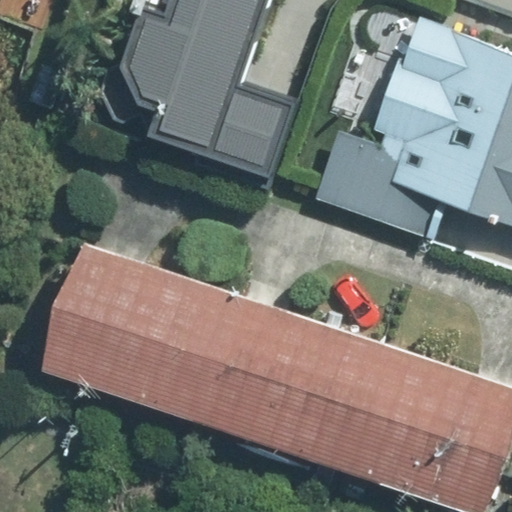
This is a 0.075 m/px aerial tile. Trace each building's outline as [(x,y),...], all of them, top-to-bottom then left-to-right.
[(274,0),(145,0),(125,66),(137,98),(159,107),(149,137),(270,177),(294,103),(246,87),(274,0)] [(438,235),(450,202),(511,223),(511,47),(421,16),(405,63),(398,60),(370,142),(308,120),(287,183),(438,235)] [(232,290),(84,241),(42,365),(190,414),(232,290)] [(379,339),(232,290),(190,414),(338,463),(379,339)] [(485,511),(511,433),(511,382),(379,339),(338,463),(484,511),(485,511)] [(0,511),(81,511),(87,465),(5,456),(11,406),(0,404),(0,511)]
